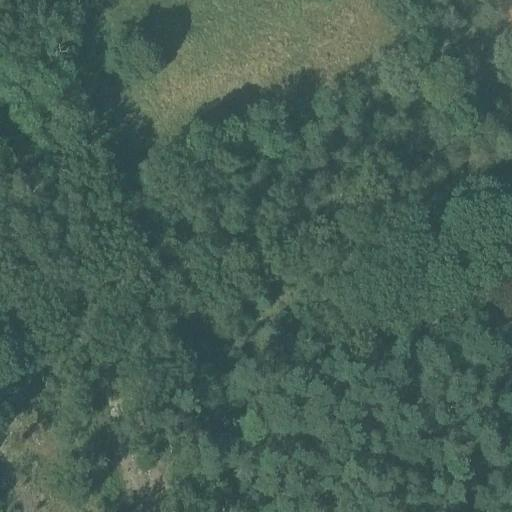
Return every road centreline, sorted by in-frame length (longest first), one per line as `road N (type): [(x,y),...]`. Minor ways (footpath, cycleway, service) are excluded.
road 1 (track): [(81,511),(83,493),(20,282),(0,265)]
road 2 (track): [(452,0),(511,137)]
